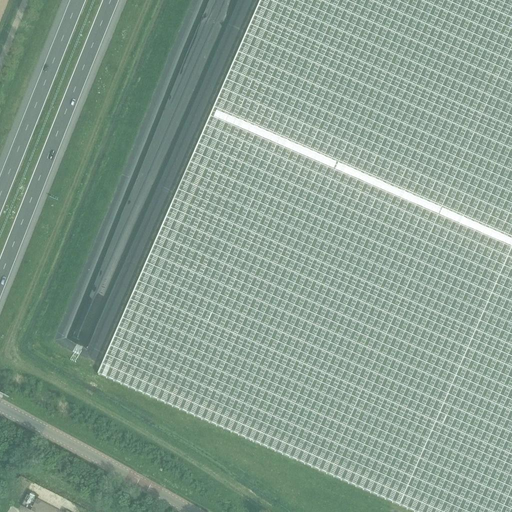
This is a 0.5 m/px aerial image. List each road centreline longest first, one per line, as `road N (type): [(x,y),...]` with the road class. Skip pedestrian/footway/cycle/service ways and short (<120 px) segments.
road 1 (track): [(298,511),(61,383),(42,356),(37,327),(46,293),(166,0)]
road 2 (motorway): [(0,278),(111,0)]
road 3 (unclassified): [(193,511),(0,407)]
road 4 (motorway): [(78,0),(0,196)]
